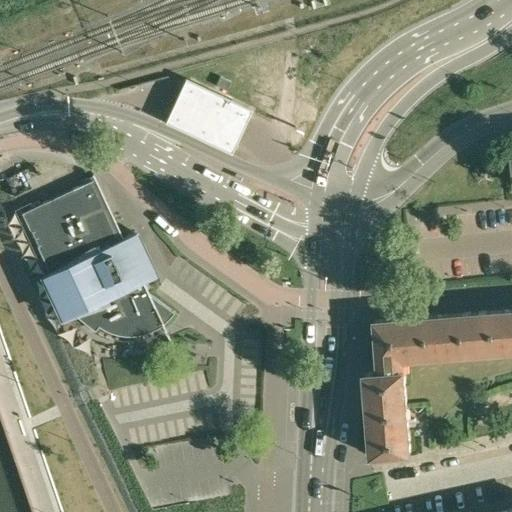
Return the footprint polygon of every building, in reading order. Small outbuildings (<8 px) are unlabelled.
[(226,89),(216,84),(212,93),(216,96),(222,98),(226,89)] [(251,116),(184,88),(166,124),(234,153),(251,116)] [(95,178),(22,212),(58,289),(60,292),(62,296),(64,300),(67,303),(69,306),(72,309),(75,313),(78,316),(81,318),(84,321),(96,330),(99,325),(103,328),(108,331),(114,333),(119,334),(125,335),(131,335),(137,335),(142,334),(148,332),(153,330),(158,328),(161,326),(166,322),(168,320),(170,318),(172,316),(174,313),(176,311),(151,293),(150,294),(144,280),(155,275),(135,232),(124,237),(94,173),(92,173),(95,178)] [(477,236),(489,234),(486,219),(474,222),(477,236)] [(511,308),(470,311),(473,352),(511,349),(511,308)] [(470,311),(400,317),(403,357),(473,352),(470,311)] [(365,371),(367,392),(406,389),(403,357),(400,317),(375,319),(379,370),(365,371)] [(406,389),(367,392),(372,453),(411,450),(406,389)]
